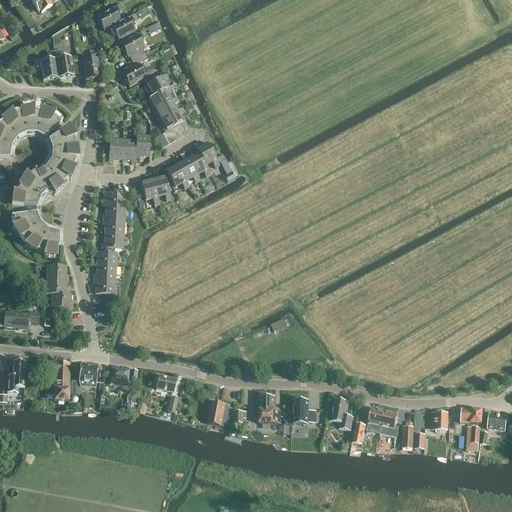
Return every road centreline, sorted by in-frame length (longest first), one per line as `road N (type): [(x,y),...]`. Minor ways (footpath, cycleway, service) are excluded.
road 1 (tertiary): [(511,390),(485,403),(415,402),(319,385),(218,382),(95,359)]
road 2 (residential): [(95,359),(68,237),(83,176)]
